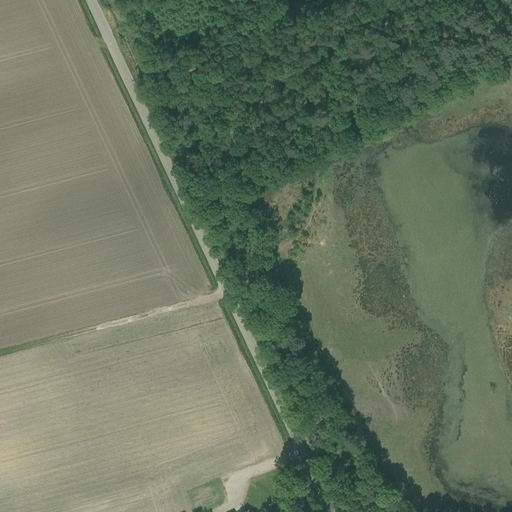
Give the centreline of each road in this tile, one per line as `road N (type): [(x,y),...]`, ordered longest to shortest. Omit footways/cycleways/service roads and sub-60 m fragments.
road 1 (unclassified): [(329,511),(90,0)]
road 2 (track): [(0,353),(227,293)]
